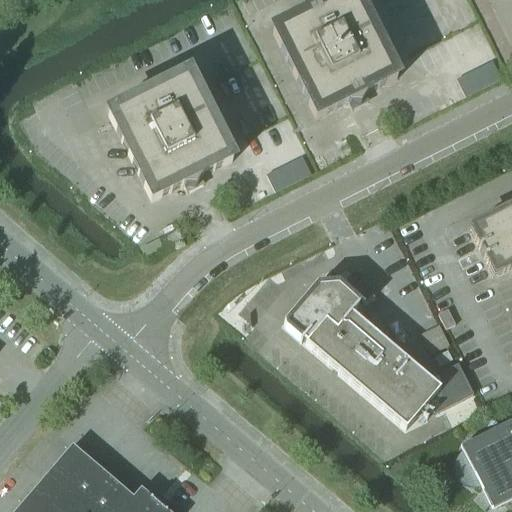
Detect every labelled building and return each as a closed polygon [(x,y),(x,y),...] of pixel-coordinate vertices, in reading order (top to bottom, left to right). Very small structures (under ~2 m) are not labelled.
[(363,98),(395,82),(354,0),(340,0),(320,10),(319,8),(308,8),(302,17),(303,19),(271,35),(315,122),(346,106),(348,109),(358,109),(365,100),(363,98)] [(499,82),(492,68),(491,68),(457,85),(464,100),(499,82)] [(199,180),(231,164),(187,77),(155,93),(154,91),(143,90),(138,99),(139,101),(107,117),(150,205),(182,189),(183,191),(194,191),(200,182),(199,180)] [(309,178),(301,163),(301,164),(267,180),(266,181),(274,196),(309,178)] [(511,210),(477,228),(478,229),(468,233),(492,281),(511,270),(511,210)] [(300,306),(282,326),(283,331),(299,345),(300,346),(336,377),(337,378),(352,390),(403,434),(418,418),(422,421),(425,424),(426,422),(431,416),(433,418),(439,415),(471,397),(457,365),(456,366),(437,377),(431,379),(427,382),(403,362),(395,355),(386,347),(377,339),(372,335),(371,334),(351,317),(358,309),(357,308),(358,308),(360,309),(361,311),(362,310),(361,308),(337,287),(315,288),(300,306)] [(453,328),(446,313),(445,313),(437,317),(436,318),(444,333),(453,328)] [(438,369),(450,363),(446,354),(433,360),(438,369)] [(511,423),(461,449),(463,453),(459,456),(455,461),(452,468),(453,474),(454,480),(458,486),(463,491),(469,492),(476,493),(483,491),(490,498),(501,508),(502,508),(511,502),(511,423)] [(161,511),(139,493),(131,502),(70,449),(15,511),(161,511)]
